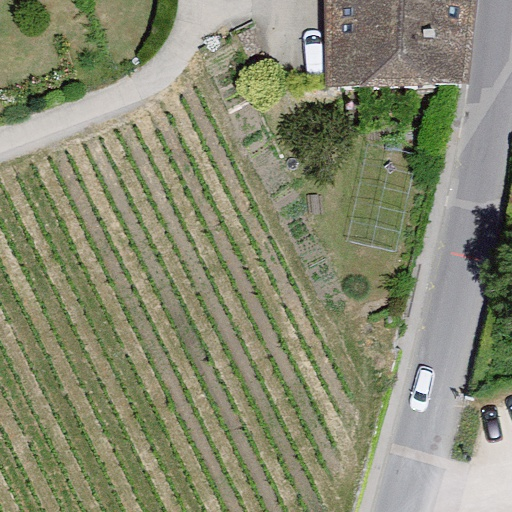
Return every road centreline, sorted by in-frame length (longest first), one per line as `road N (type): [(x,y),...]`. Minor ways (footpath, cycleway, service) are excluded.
road 1 (tertiary): [(495,0),(439,401),(404,511)]
road 2 (residential): [(181,0),(165,46),(104,99),(0,137)]
